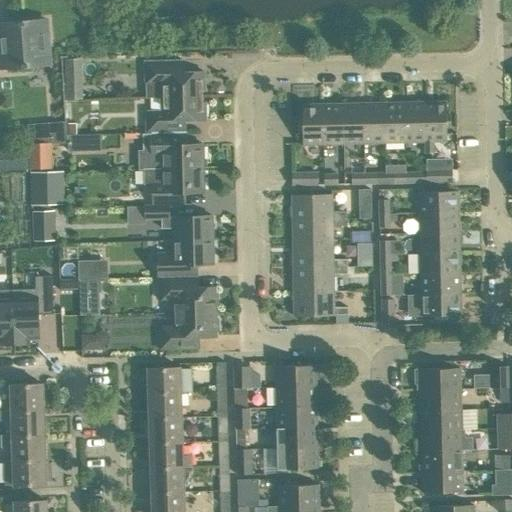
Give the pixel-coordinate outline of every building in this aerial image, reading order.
[(5,31),(0,31),(0,59),(7,59),(8,68),(50,64),(47,19),(4,23),(5,31)] [(83,60),(66,61),(67,82),(84,81),(83,60)] [(163,60),(144,61),(145,82),(161,82),(161,96),(201,95),(201,89),(204,89),(204,71),(163,72),(163,60)] [(162,111),(146,111),(146,133),(151,133),(185,132),(184,120),(205,119),(205,102),(201,102),(201,95),(161,96),(162,111)] [(424,101),(404,102),(405,142),(425,141),(424,101)] [(446,101),(424,101),(425,141),(425,153),(433,152),(433,141),(446,141),(446,127),(450,127),(450,115),(446,115),(446,101)] [(384,102),(363,103),(364,143),(384,142),(384,102)] [(404,102),(384,102),(384,142),(405,142),(404,102)] [(343,103),(323,104),(323,144),(344,143),(343,103)] [(363,103),(343,103),(344,143),(364,143),(363,103)] [(302,118),(298,118),(298,130),(302,130),(302,144),(323,144),(323,104),(301,104),(302,118)] [(151,133),(151,154),(163,154),(163,168),(203,168),(202,144),(185,144),(185,132),(151,133)] [(44,146),(27,147),(29,171),(45,170),(44,146)] [(448,164),(464,165),(464,146),(448,146),(448,164)] [(27,147),(0,148),(0,172),(29,171),(27,147)] [(152,204),(144,205),(168,204),(184,204),(184,192),(204,192),(203,168),(163,168),(144,169),(145,184),(152,184),(152,204)] [(452,169),(426,169),(426,182),(452,181),(452,169)] [(419,171),(405,172),(406,182),(419,182),(419,171)] [(317,172),(291,172),(292,184),(318,184),(317,172)] [(378,172),(364,173),(365,183),(378,183),(378,172)] [(405,172),(392,172),(392,182),(406,182),(405,172)] [(364,173),(351,173),(351,183),(365,183),(364,173)] [(337,174),(323,174),(324,184),(337,184),(337,174)] [(371,197),(370,189),(358,189),(358,197),(371,197)] [(458,190),(418,191),(418,212),(458,211),(458,190)] [(332,194),(292,194),(292,219),(347,218),(346,211),(332,211),(332,194)] [(388,199),(378,199),(379,213),(389,213),(388,199)] [(168,204),(144,205),(145,219),(161,218),(161,228),(172,228),(173,240),(213,239),(212,215),(172,216),(168,216),(168,204)] [(32,226),(33,239),(54,239),(54,225),(54,211),(32,211),(32,226)] [(458,211),(418,212),(419,233),(459,232),(458,211)] [(2,213),(0,213),(0,246),(9,245),(2,213)] [(389,213),(379,213),(379,227),(389,227),(389,213)] [(347,218),(292,219),(292,243),(333,242),(332,226),(347,225),(347,218)] [(459,232),(419,233),(419,253),(459,252),(459,232)] [(173,253),(157,253),(158,277),(169,276),(169,264),(213,263),(213,239),(173,240),(173,253)] [(389,240),(379,240),(380,254),(396,253),(395,246),(389,246),(389,240)] [(333,242),(292,243),(293,267),(347,266),(347,258),(333,259),(333,242)] [(459,252),(419,253),(420,273),(460,273),(459,252)] [(397,253),(396,253),(380,254),(381,295),(391,294),(390,285),(401,285),(401,278),(397,276),(390,276),(390,261),(397,261),(397,253)] [(347,266),(293,267),(293,291),(333,290),(333,274),(347,273),(347,266)] [(53,310),(52,271),(34,272),(35,284),(12,285),(14,334),(16,334),(16,339),(32,338),(32,334),(38,334),(37,310),(53,310)] [(460,273),(420,273),(420,294),(460,293),(460,273)] [(196,276),(158,277),(158,298),(174,298),(175,312),(215,311),(214,287),(196,288),(196,276)] [(99,291),(99,278),(78,278),(78,292),(97,291),(99,291)] [(14,334),(12,285),(0,285),(0,339),(12,339),(11,334),(14,334)] [(333,290),(293,291),(294,316),(333,315),(333,314),(348,314),(348,306),(333,307),(333,290)] [(460,293),(420,294),(421,315),(435,314),(435,318),(447,318),(447,314),(461,314),(460,293)] [(401,299),(381,299),(382,325),(401,325),(401,299)] [(175,327),(159,327),(159,349),(198,348),(197,336),(215,335),(215,311),(175,312),(175,327)] [(335,314),(335,323),(348,323),(348,314),(335,314)] [(94,335),(81,335),(81,350),(94,350),(94,335)] [(314,365),(275,366),(275,388),(315,387),(314,365)] [(225,366),(215,367),(216,392),(225,392),(225,366)] [(179,367),(147,368),(148,394),(179,393),(179,367)] [(249,367),(233,367),(234,389),(242,388),(250,388),(249,367)] [(507,367),(490,367),(490,388),(499,388),(499,389),(507,388),(507,367)] [(459,368),(419,369),(419,370),(414,370),(414,384),(419,384),(419,391),(460,389),(459,368)] [(41,384),(9,385),(10,410),(42,409),(41,384)] [(315,387),(275,388),(276,408),(315,407),(315,387)] [(242,388),(234,389),(235,409),(243,409),(242,388)] [(507,388),(499,389),(499,403),(508,402),(507,388)] [(460,389),(419,391),(420,411),(460,410),(460,389)] [(225,392),(216,392),(217,417),(226,416),(225,392)] [(179,393),(148,394),(149,419),(180,418),(179,393)] [(315,407),(276,408),(276,428),(316,427),(315,407)] [(42,409),(10,410),(0,410),(0,421),(11,421),(11,435),(43,434),(42,409)] [(243,409),(235,409),(235,429),(250,429),(249,409),(243,409)] [(460,410),(420,411),(420,431),(461,430),(460,410)] [(511,415),(502,415),(503,429),(511,429),(511,415)] [(226,416),(217,417),(218,441),(227,441),(226,416)] [(180,418),(149,419),(149,443),(181,443),(180,418)] [(316,427),(276,428),(277,449),(317,448),(316,427)] [(250,429),(235,429),(236,450),(249,450),(250,429)] [(511,429),(503,429),(503,443),(511,442),(511,429)] [(461,430),(420,431),(421,451),(461,450),(461,430)] [(11,435),(0,435),(0,441),(0,449),(11,448),(12,460),(44,459),(43,434),(11,435)] [(227,441),(218,441),(219,466),(228,466),(227,441)] [(181,443),(149,443),(150,468),(182,467),(182,471),(192,470),(192,457),(181,458),(181,443)] [(317,448),(277,449),(261,449),(262,476),(277,475),(277,470),(317,468),(317,448)] [(249,450),(236,450),(237,474),(250,474),(249,450)] [(461,450),(421,451),(421,472),(462,471),(461,450)] [(509,456),(494,456),(494,471),(501,470),(509,470),(509,456)] [(44,459),(12,460),(4,460),(5,486),(45,484),(44,481),(50,481),(50,468),(44,469),(44,459)] [(228,466),(219,466),(220,491),(229,491),(228,466)] [(182,467),(150,468),(151,493),(182,492),(182,471),(182,467)] [(509,470),(501,470),(502,494),(510,493),(509,470)] [(462,471),(421,472),(422,493),(462,492),(462,471)] [(259,500),(258,477),(237,478),(238,493),(238,507),(246,507),(267,507),(267,500),(259,500)] [(318,485),(278,486),(278,506),(318,505),(318,485)] [(229,511),(229,491),(220,491),(220,511),(229,511)] [(182,511),(182,492),(151,493),(151,511),(182,511)] [(45,511),(45,500),(13,501),(13,511),(45,511)]
